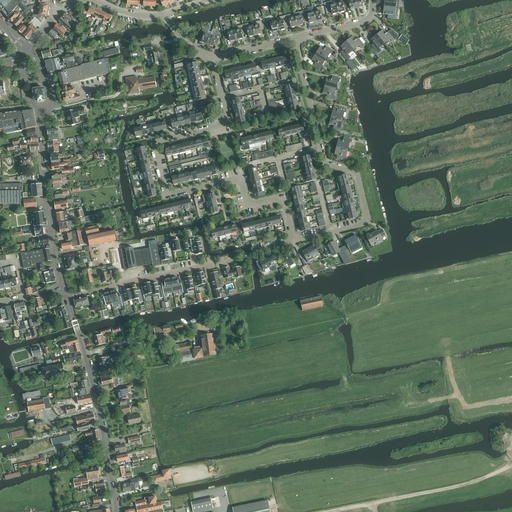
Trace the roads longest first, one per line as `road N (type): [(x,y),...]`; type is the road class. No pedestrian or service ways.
road 1 (residential): [(295,241),(283,198),(248,206),(241,178),(167,195),(154,143),(229,124),(213,58)]
road 2 (residential): [(295,241),(363,224),(367,216),(355,172),(325,162),(294,38)]
road 3 (tertiary): [(116,511),(67,298)]
road 4 (tertiary): [(62,287),(41,120)]
road 5 (track): [(511,465),(372,503)]
road 6 (residential): [(67,298),(203,266)]
